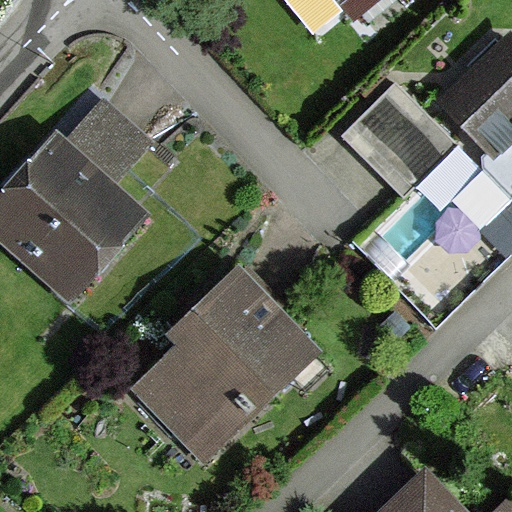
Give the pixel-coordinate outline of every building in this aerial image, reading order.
[(289,0),(311,26),(321,27),(354,0),(289,0)] [(511,199),(511,197),(511,47),(509,44),(443,107),(488,154),(481,161),(481,169),(452,197),(482,227),(511,199)] [(395,88),(349,133),(408,193),(454,147),(395,88)] [(56,152),(50,146),(0,202),(0,232),(62,288),(127,214),(103,194),(143,148),(96,106),(56,152)] [(172,335),(182,346),(136,390),(200,458),(251,409),(241,398),(299,343),(234,275),(172,335)] [(449,511),(420,482),(389,511),(449,511)] [(511,511),(511,506),(506,500),(493,511),(511,511)]
